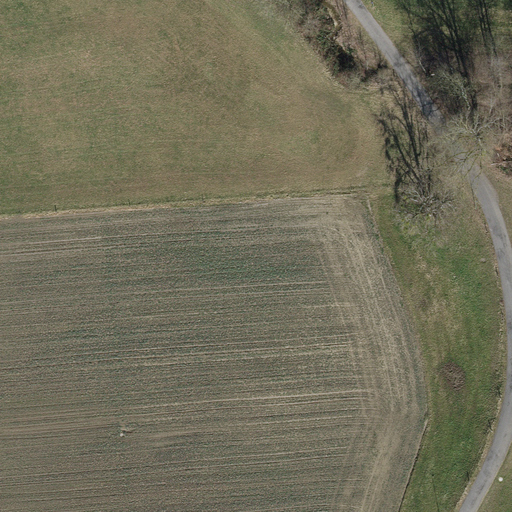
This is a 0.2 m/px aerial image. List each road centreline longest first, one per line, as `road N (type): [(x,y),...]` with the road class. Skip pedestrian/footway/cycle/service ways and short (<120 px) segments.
road 1 (track): [(347,0),(495,216),(511,304)]
road 2 (track): [(511,401),(507,439),(469,511)]
